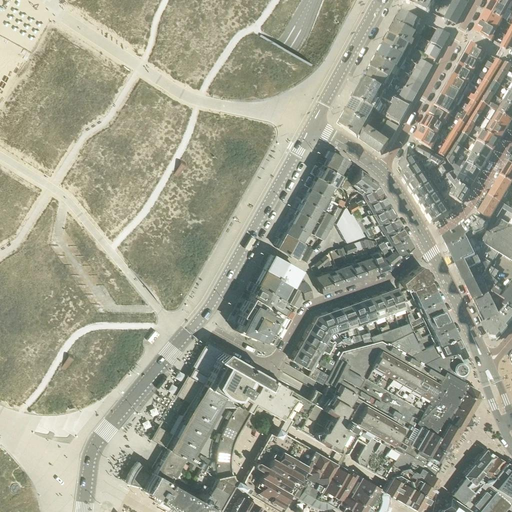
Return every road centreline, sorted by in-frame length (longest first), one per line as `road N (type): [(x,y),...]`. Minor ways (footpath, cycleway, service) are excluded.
road 1 (residential): [(195,327),(258,363),(274,362),(310,307),(383,281),(426,243)]
road 2 (tertiary): [(195,327),(311,123)]
road 3 (residential): [(380,172),(478,0)]
road 4 (tertiary): [(86,484),(98,441),(195,327)]
road 5 (tertiary): [(311,123),(378,0)]
road 6 (tertiary): [(486,368),(426,243)]
road 7 (residential): [(511,139),(470,209),(426,243)]
